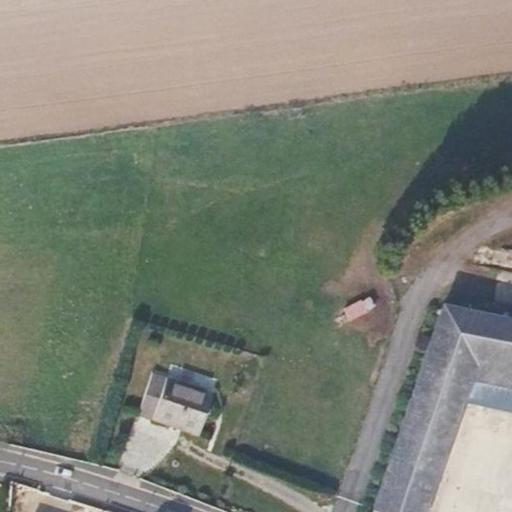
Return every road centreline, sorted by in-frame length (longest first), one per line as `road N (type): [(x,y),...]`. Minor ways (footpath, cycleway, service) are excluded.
road 1 (track): [(511,222),(439,264),(344,511)]
road 2 (residential): [(0,460),(165,511)]
